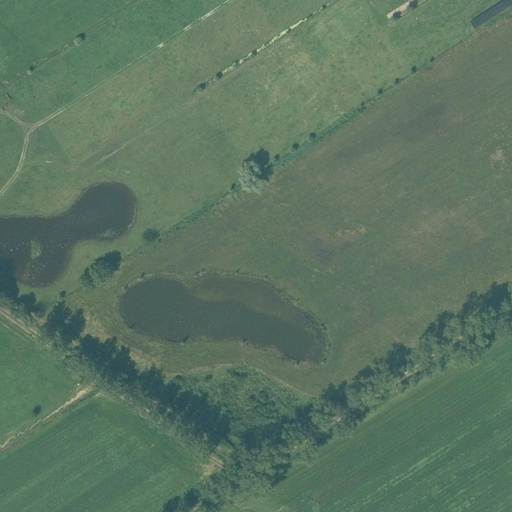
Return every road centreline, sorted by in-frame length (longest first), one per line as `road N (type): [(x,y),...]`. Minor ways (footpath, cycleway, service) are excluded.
road 1 (track): [(240,477),(511,307)]
road 2 (track): [(240,477),(0,313)]
